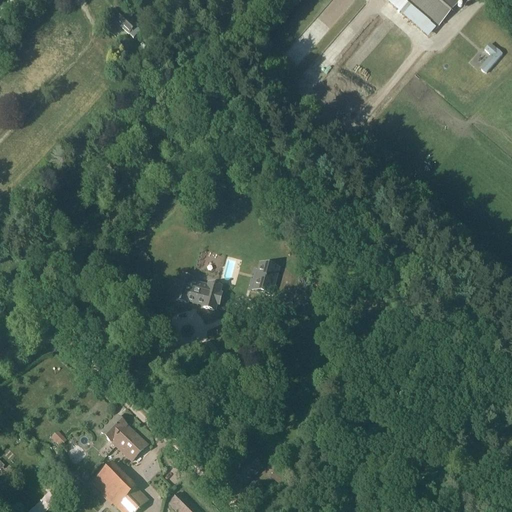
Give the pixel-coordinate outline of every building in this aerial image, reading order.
[(402,0),(437,30),(463,0),(402,0)] [(138,25),(125,13),(116,22),(129,34),(138,25)] [(490,45),(485,51),(491,56),(480,68),(486,74),(502,55),(490,45)] [(277,269),(260,264),(253,291),(269,295),(277,269)] [(193,281),(182,278),(180,285),(177,285),(175,293),(178,294),(176,301),(187,304),(187,301),(204,306),(203,308),(214,311),(216,304),(219,305),(221,296),(218,295),(220,289),(209,286),(209,288),(207,288),(207,287),(201,285),(194,283),(194,285),(192,284),(193,281)] [(221,364),(216,369),(222,375),(230,368),(227,365),(233,360),(225,352),(217,359),(221,364)] [(117,417),(101,434),(111,444),(112,443),(133,462),(147,447),(126,427),(127,426),(117,417)] [(51,438),(54,441),(53,442),(59,448),(65,442),(56,433),(51,438)] [(252,458),(233,478),(244,488),(263,469),(252,458)] [(138,511),(148,502),(140,494),(112,465),(93,484),(117,509),(120,511),(138,511)] [(270,479),(280,485),(285,478),(275,471),(270,479)] [(176,511),(199,511),(181,493),(169,505),(176,511)]
